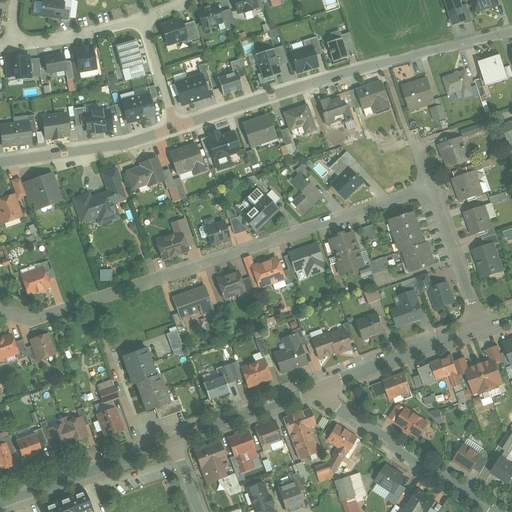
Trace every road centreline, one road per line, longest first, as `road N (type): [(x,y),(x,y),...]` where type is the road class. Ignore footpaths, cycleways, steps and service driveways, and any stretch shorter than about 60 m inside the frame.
road 1 (residential): [(431,189),(50,315),(0,311)]
road 2 (residential): [(511,31),(171,129)]
road 3 (residential): [(313,387),(490,511)]
road 4 (residential): [(0,505),(175,439)]
road 5 (residential): [(313,387),(480,327)]
road 6 (residential): [(171,129),(0,162)]
road 7 (residential): [(175,439),(313,387)]
road 8 (residential): [(431,189),(480,327)]
road 9 (residential): [(13,43),(144,17)]
